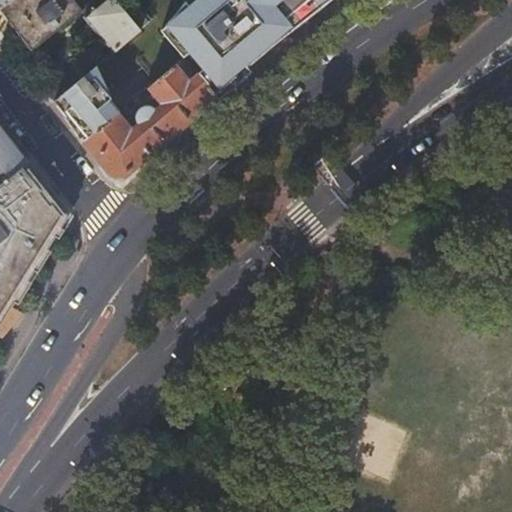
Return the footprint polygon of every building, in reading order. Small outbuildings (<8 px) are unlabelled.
[(0,12),(29,50),(80,11),(72,0),(6,0),(0,5),(0,12)] [(110,52),(137,29),(132,23),(138,17),(123,0),(121,0),(116,4),(112,0),(101,0),(80,17),(110,52)] [(195,0),(188,6),(168,32),(163,36),(194,73),(214,98),(241,75),(235,67),(239,64),(267,40),(315,0),(318,0),(319,1),(319,0),(195,0)] [(323,6),(319,1),(318,0),(315,0),(267,40),(273,48),(323,6)] [(128,111),(123,106),(82,140),(109,174),(123,175),(165,140),(214,98),(194,73),(186,80),(173,64),(144,88),(158,104),(152,110),(148,107),(144,106),(140,106),(137,107),(135,108),(133,110),(132,112),(131,118),(124,123),(120,118),(128,111)] [(235,67),(241,75),(246,71),(239,64),(235,67)] [(114,90),(95,65),(75,82),(57,97),(70,113),(65,117),(82,140),(123,106),(112,92),(114,90)] [(65,71),(43,89),(52,102),(57,97),(75,82),(65,71)] [(57,97),(52,102),(65,117),(70,113),(57,97)] [(0,320),(61,222),(0,145),(0,320)]
